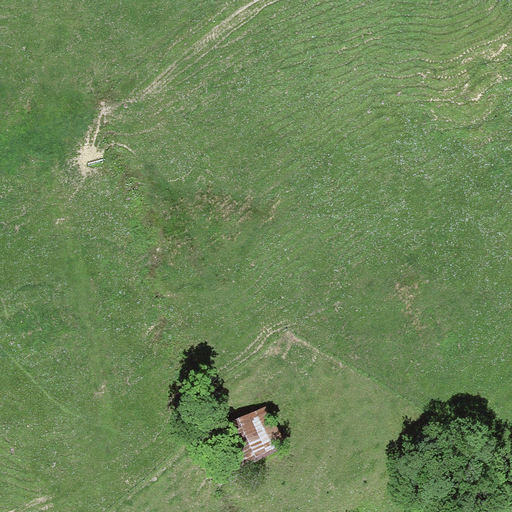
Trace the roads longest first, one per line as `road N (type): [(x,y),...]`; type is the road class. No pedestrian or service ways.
road 1 (track): [(25,511),(86,473),(105,436),(93,386),(94,319),(67,238),(35,0)]
road 2 (track): [(231,396),(149,155),(123,127),(81,124),(57,134)]
